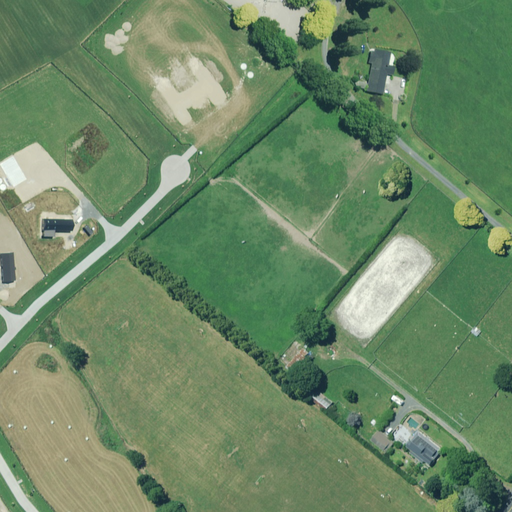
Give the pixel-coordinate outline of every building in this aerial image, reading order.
[(374,49),(374,53),(370,52),(368,63),(371,64),(366,91),(383,94),(386,74),(393,75),(394,67),(388,66),(390,52),(374,49)] [(0,289),(11,283),(1,267),(0,267),(0,289)] [(26,280),(23,275),(15,279),(18,285),(26,280)] [(307,346),(288,367),(295,373),(314,352),(307,346)] [(309,398),(328,412),(334,405),(315,390),(309,398)] [(399,446),(380,431),(373,441),(391,456),(399,446)] [(435,446),(422,436),(417,442),(414,440),(409,447),(414,451),(412,453),(425,463),(427,461),(433,466),(445,450),(436,444),(435,446)]
